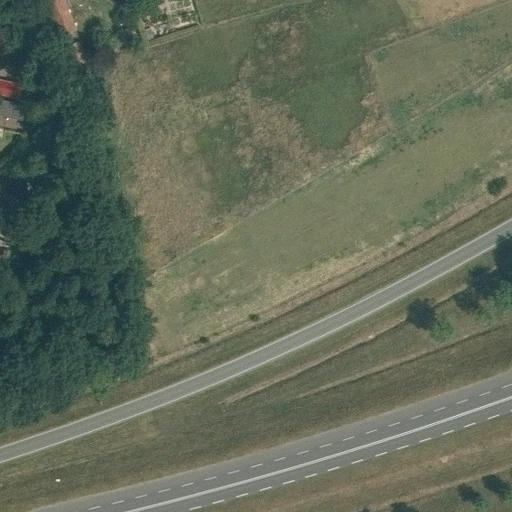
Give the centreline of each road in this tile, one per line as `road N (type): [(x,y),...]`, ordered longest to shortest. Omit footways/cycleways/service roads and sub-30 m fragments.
road 1 (primary): [(511,226),(337,323),(0,453)]
road 2 (primary): [(124,511),(511,394)]
